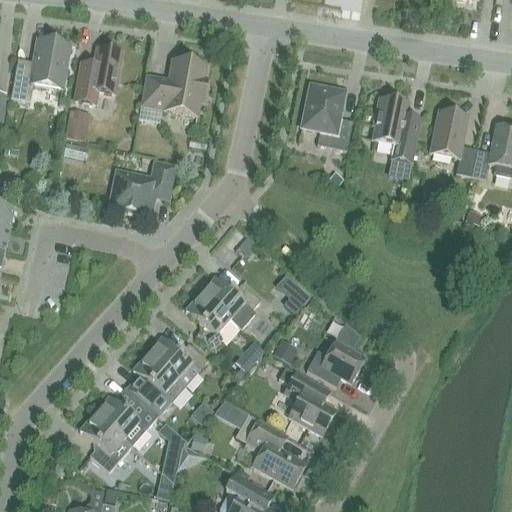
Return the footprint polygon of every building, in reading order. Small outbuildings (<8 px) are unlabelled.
[(52,46),(36,44),(32,74),(16,72),(10,103),(30,107),(33,88),(62,93),(70,50),(66,49),(64,45),(55,43),(52,46)] [(115,99),(122,58),(97,53),(92,78),(79,76),(74,105),(95,109),(97,96),(115,99)] [(165,115),(196,121),(199,106),(203,107),(207,85),(203,84),(205,71),(195,70),(192,65),(186,64),(182,67),(172,65),(170,79),(173,84),(170,87),(148,83),(143,110),(165,114),(165,115)] [(346,156),(352,126),(339,123),(345,96),(310,89),(301,132),(319,136),(317,150),(346,156)] [(421,122),(406,119),(408,109),(405,109),(406,107),(404,103),(399,102),(395,105),(395,107),(379,103),(373,130),(375,131),(372,145),(399,150),(396,164),(412,168),(421,122)] [(470,182),(475,154),(461,151),(467,122),(438,116),(429,157),(458,163),(455,179),(470,182)] [(82,124),(68,122),(64,142),(78,144),(82,124)] [(488,169),(494,170),(492,177),(495,180),(509,183),(511,180),(511,134),(495,131),(490,157),(476,154),(471,182),(485,185),(488,169)] [(167,204),(174,172),(154,168),(151,184),(116,176),(109,212),(150,220),(154,201),(167,204)] [(20,183),(14,171),(0,177),(0,185),(3,191),(20,183)] [(0,232),(9,235),(13,213),(0,210),(0,232)] [(0,254),(4,256),(9,235),(0,232),(0,254)] [(233,298),(214,282),(200,298),(237,332),(240,334),(255,318),(251,315),(260,305),(241,289),(233,298)] [(298,292),(284,309),(294,318),(309,302),(298,292)] [(200,298),(185,315),(203,332),(195,341),(214,358),(223,348),(237,332),(200,298)] [(162,342),(147,358),(184,391),(207,365),(188,348),(180,358),(162,342)] [(299,351),(282,342),(272,360),(289,370),(299,351)] [(351,387),(364,364),(334,347),(326,361),(317,356),(306,376),(335,392),(341,381),(351,387)] [(184,391),(147,358),(132,375),(150,391),(142,401),(161,417),(184,391)] [(318,390),(296,377),(285,371),(278,384),(287,389),(282,399),(296,407),(288,422),(321,440),(335,415),(311,401),(318,390)] [(247,420),(256,407),(234,391),(225,404),(247,420)] [(131,451),(145,435),(158,421),(139,405),(127,418),(109,402),(94,418),(131,451)] [(94,418),(79,435),(97,451),(89,461),(108,477),(117,467),(131,451),(94,418)] [(258,425),(258,426),(247,420),(235,442),(246,448),(244,450),(259,459),(253,471),(292,493),(305,470),(273,452),(281,438),(258,425)] [(166,446),(160,476),(172,487),(174,476),(175,476),(181,452),(183,450),(182,449),(185,446),(174,437),(166,446)] [(207,442),(194,439),(190,453),(204,456),(207,442)] [(225,496),(227,497),(218,511),(262,511),(259,510),(266,497),(235,479),(225,496)] [(116,496),(106,494),(104,505),(109,506),(115,503),(116,496)]
